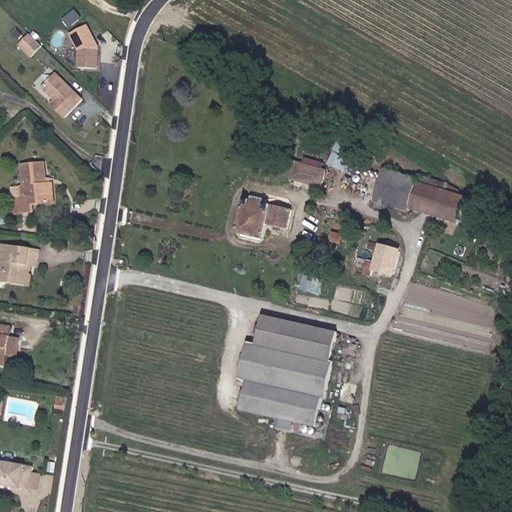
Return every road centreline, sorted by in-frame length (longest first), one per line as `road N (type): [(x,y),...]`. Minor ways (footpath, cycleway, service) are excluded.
road 1 (unclassified): [(66,511),(137,42),(162,0)]
road 2 (unknown): [(248,182),(361,200),(413,222),(420,247),(390,333),(244,298)]
road 3 (unknown): [(244,298),(104,264)]
